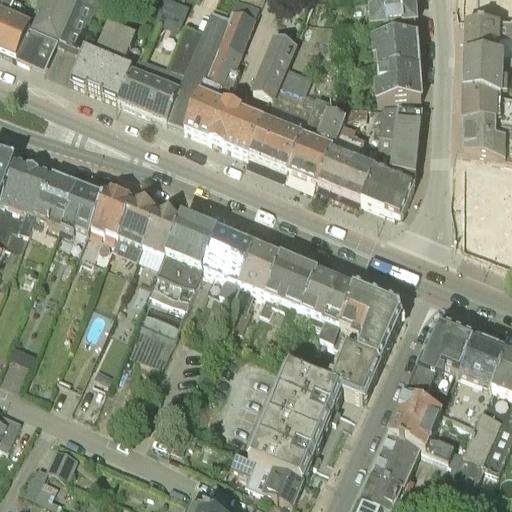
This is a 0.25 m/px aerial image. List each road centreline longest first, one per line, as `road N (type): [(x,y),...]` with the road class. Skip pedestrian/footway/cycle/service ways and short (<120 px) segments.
road 1 (primary): [(150,167),(413,277)]
road 2 (residential): [(413,277),(439,179),(438,0)]
road 3 (residential): [(235,511),(0,403)]
road 4 (residential): [(338,511),(438,287)]
road 5 (primary): [(150,167),(139,152),(0,92)]
road 6 (primary): [(0,130),(132,172),(150,167)]
